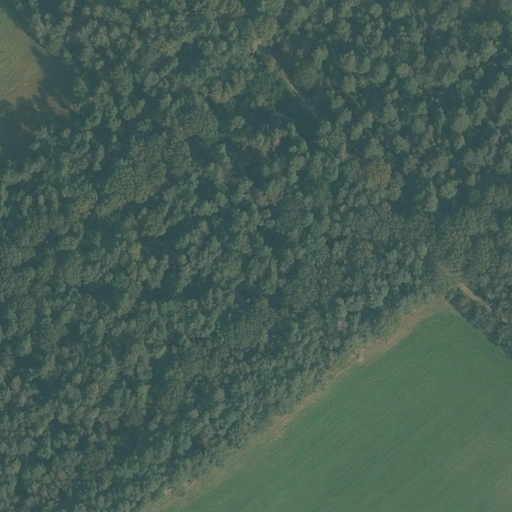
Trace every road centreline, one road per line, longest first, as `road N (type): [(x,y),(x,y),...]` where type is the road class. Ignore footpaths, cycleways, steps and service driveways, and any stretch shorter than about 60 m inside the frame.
road 1 (track): [(425,254),(291,91)]
road 2 (track): [(511,340),(425,254)]
